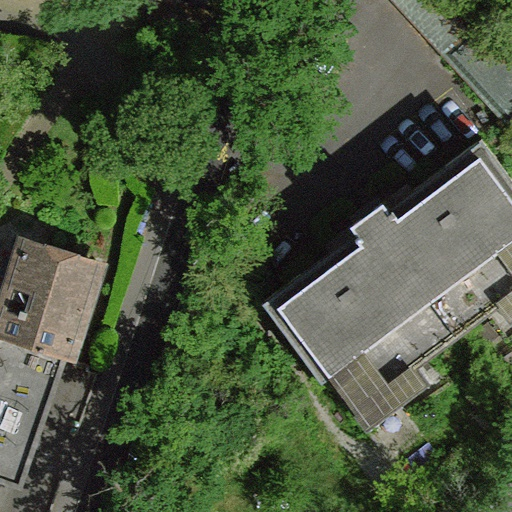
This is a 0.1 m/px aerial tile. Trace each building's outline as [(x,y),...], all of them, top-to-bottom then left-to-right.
[(217,10),(184,0),(155,0),(147,28),(205,47),(217,10)] [(511,37),(477,0),(398,0),(468,77),(508,121),(511,117),(511,37)] [(511,176),(485,138),(273,296),(370,428),(436,377),(421,360),(495,304),(511,323),(511,322),(511,176)] [(26,245),(0,331),(0,336),(62,355),(70,357),(95,266),(26,245)] [(0,479),(24,486),(62,355),(0,336),(0,479)]
